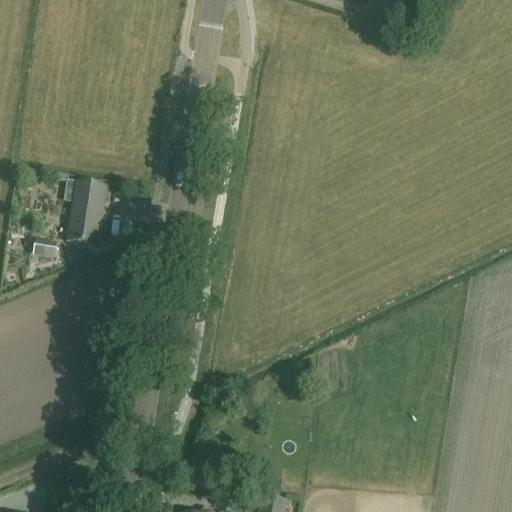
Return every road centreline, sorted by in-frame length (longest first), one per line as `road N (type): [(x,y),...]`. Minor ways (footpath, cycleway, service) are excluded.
road 1 (secondary): [(127,511),(215,0)]
road 2 (track): [(0,484),(114,436),(139,439)]
